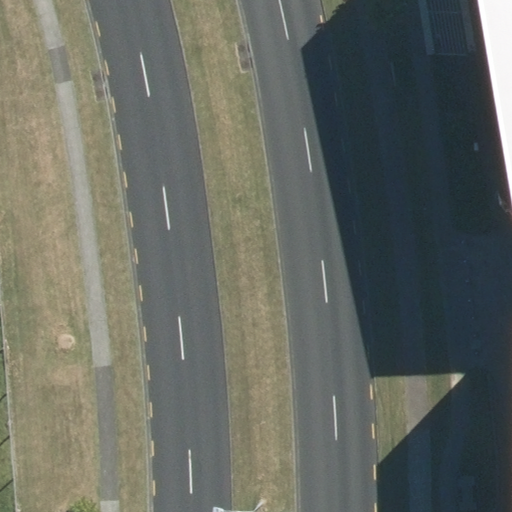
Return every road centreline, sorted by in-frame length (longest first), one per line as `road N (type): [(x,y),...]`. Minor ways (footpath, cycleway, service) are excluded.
road 1 (secondary): [(277,0),(337,402),(338,511)]
road 2 (secondary): [(189,511),(162,186),(128,0)]
